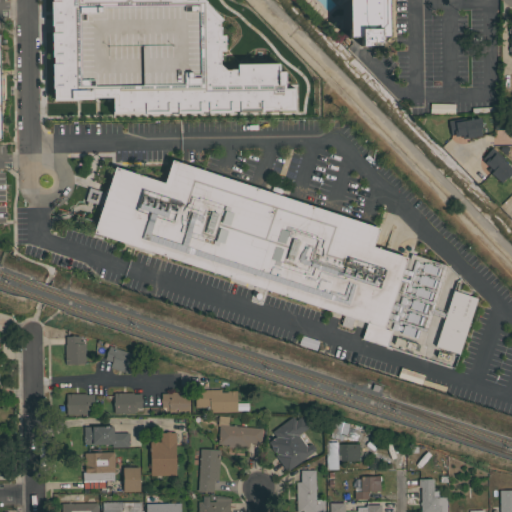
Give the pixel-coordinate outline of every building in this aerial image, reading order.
[(48,0),(48,26),(50,26),(51,32),(49,32),(49,56),(50,56),(50,62),(49,62),(49,89),(51,88),(51,100),(91,100),(91,97),(109,97),(109,114),(167,113),(167,112),(174,112),(174,113),(199,113),(199,112),(204,112),(204,113),(228,113),(228,111),(236,111),(236,113),(260,112),(260,111),(268,111),(268,109),(274,109),(274,111),(292,111),(292,88),(282,89),(282,71),(276,71),(276,63),(235,63),(235,69),(223,69),(217,63),(217,58),(218,58),(218,51),(224,51),(223,35),(217,35),(217,23),(221,19),(204,3),(204,1),(202,0),(48,0)] [(387,0),(388,36),(379,36),(379,42),(373,42),(373,44),(366,45),(366,46),(360,46),(359,36),(348,37),(347,0),(387,0)] [(92,103),(77,103),(76,115),(91,115),(92,103)] [(507,115),(507,128),(493,129),(493,115),(507,115)] [(447,120),(465,116),(466,120),(479,117),(481,127),(479,127),(480,135),(461,138),(461,134),(454,136),(454,134),(450,134),(447,120)] [(491,145),(502,145),(502,138),(511,138),(511,128),(491,128),(491,145)] [(503,160),(501,162),(511,171),(505,179),(504,177),(499,183),(485,171),(488,168),(482,163),(483,162),(480,159),(490,148),(503,160)] [(378,228),(372,246),(406,257),(383,327),(353,318),(350,328),(340,324),(343,315),(92,232),(99,211),(98,210),(99,207),(97,207),(98,205),(84,201),(88,187),(102,192),(103,190),(104,191),(105,188),(107,188),(114,166),(164,182),(171,159),(378,228)] [(84,363),(64,364),(63,344),(65,344),(65,340),(68,340),(68,336),(78,336),(79,340),(82,340),(82,343),(84,343),(84,363)] [(134,354),(128,373),(109,367),(111,361),(104,359),(108,346),(134,354)] [(204,412),(204,407),(194,407),(194,390),(220,389),(220,392),(226,392),(226,391),(235,390),(236,411),(204,412)] [(132,392),(132,393),(140,393),(140,407),(136,407),(136,411),(133,411),(133,413),(113,413),(112,393),(132,392)] [(188,411),(168,411),(168,410),(165,410),(165,407),(160,407),(160,393),(167,393),(167,392),(187,392),(188,411)] [(85,393),(85,394),(92,394),(93,411),(85,411),(85,413),(65,414),(65,393),(85,393)] [(232,425),(232,424),(235,424),(235,425),(261,428),(260,444),(248,442),(248,447),(234,445),(234,447),(227,446),(227,445),(216,444),(218,425),(216,425),(217,415),(228,416),(227,425),(232,425)] [(292,415),(295,419),(300,416),(308,427),(297,435),(305,446),(308,443),(312,444),(314,447),(314,451),(286,471),(274,455),(276,454),(275,452),(272,452),(269,448),(270,446),(267,442),(275,436),(271,431),(292,415)] [(347,423),(344,435),(342,435),(341,438),(330,436),(331,432),(329,431),(332,419),(347,423)] [(112,425),(113,432),(127,432),(128,446),(111,447),(111,444),(82,444),(82,426),(112,425)] [(149,475),(149,441),(150,441),(150,440),(156,440),(157,441),(159,441),(159,432),(165,432),(165,431),(169,431),(169,432),(174,432),(175,475),(149,475)] [(358,460),(339,460),(339,459),(337,459),(337,444),(358,444),(358,460)] [(217,480),(213,480),(212,491),(196,490),(199,448),(219,449),(217,480)] [(114,472),(113,472),(113,480),(103,480),(103,487),(105,487),(105,491),(100,492),(100,487),(82,488),(82,472),(84,472),(83,453),(113,451),(114,472)] [(122,491),(122,467),(138,467),(139,491),(122,491)] [(314,499),(323,499),(323,511),(315,511),(295,511),(295,481),(299,481),(299,470),(314,469),(314,499)] [(375,476),(375,475),(378,475),(378,476),(379,476),(379,480),(378,480),(378,484),(379,484),(379,491),(367,491),(367,498),(353,499),(353,491),(360,491),(359,476),(375,476)] [(432,495),(436,495),(436,505),(440,505),(440,511),(420,511),(420,505),(419,505),(419,502),(420,502),(419,487),(417,487),(417,478),(432,478),(432,495)] [(511,511),(498,511),(498,490),(511,489),(511,511)] [(139,501),(139,511),(101,511),(101,510),(101,502),(139,501)] [(228,501),(228,511),(197,511),(197,501),(228,501)] [(96,502),(96,511),(60,511),(60,503),(96,502)] [(343,502),(343,511),(328,511),(328,503),(343,502)] [(179,503),(179,511),(145,511),(145,503),(179,503)]
